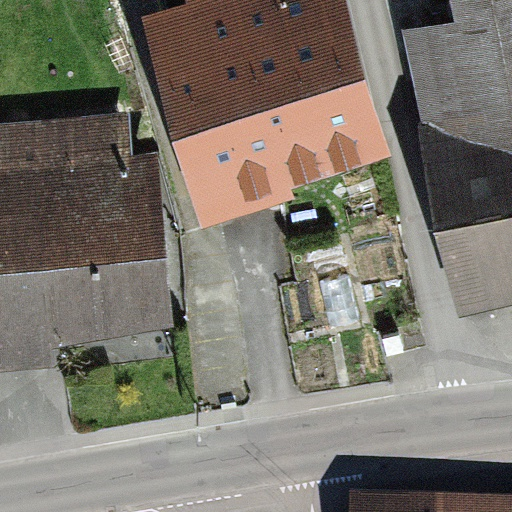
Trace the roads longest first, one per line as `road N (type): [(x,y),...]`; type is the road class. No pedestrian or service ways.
road 1 (residential): [(369,0),(476,420)]
road 2 (secondary): [(201,464),(0,500)]
road 3 (secondary): [(476,420),(304,448)]
